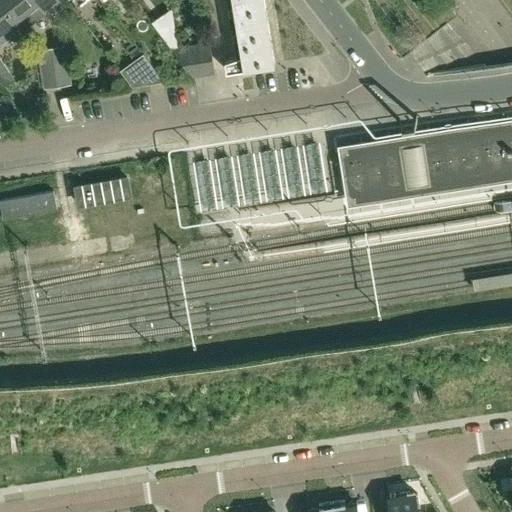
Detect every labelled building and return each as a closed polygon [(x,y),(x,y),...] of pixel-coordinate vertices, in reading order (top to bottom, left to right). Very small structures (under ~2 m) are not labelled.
[(62,7),(56,0),(0,0),(0,1),(26,35),(32,30),(29,25),(45,13),(48,18),(62,7)] [(213,0),(202,0),(205,14),(216,12),(213,0)] [(232,0),(244,57),(226,60),(228,71),(273,63),(264,0),(232,0)] [(17,42),(26,35),(0,1),(0,43),(12,34),(17,42)] [(221,34),(216,12),(205,14),(210,36),(221,34)] [(171,47),(177,46),(173,24),(161,33),(171,47)] [(209,41),(177,46),(171,47),(193,76),(214,73),(209,41)] [(50,49),(56,86),(69,84),(63,47),(50,49)] [(56,86),(50,49),(37,51),(43,88),(56,86)] [(163,80),(143,53),(120,70),(131,85),(132,86),(135,86),(161,81),(163,80)] [(511,127),(341,154),(347,196),(426,183),(427,188),(467,182),(466,177),(511,169),(511,127)] [(131,196),(128,176),(74,185),(77,205),(131,196)] [(0,200),(3,216),(57,206),(53,188),(0,197),(0,200)] [(390,511),(416,511),(416,507),(419,507),(418,494),(414,495),(413,491),(388,495),(390,511)] [(332,506),(332,511),(356,511),(355,503),(345,504),(344,501),(332,502),(332,506)] [(308,511),(332,511),(332,506),(331,506),(331,502),(319,504),(319,508),(308,509),(308,511)]
